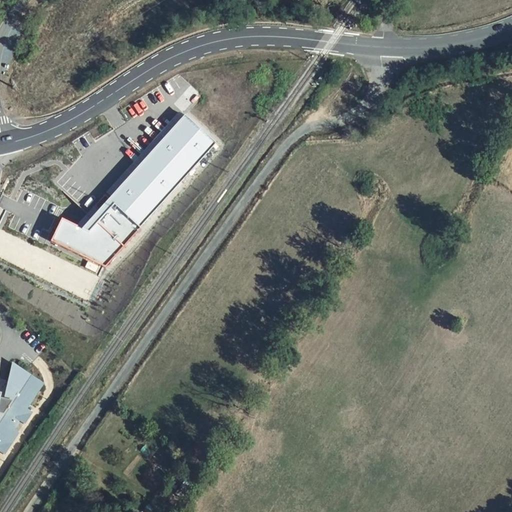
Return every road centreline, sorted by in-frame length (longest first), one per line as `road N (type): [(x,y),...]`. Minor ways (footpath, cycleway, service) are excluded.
road 1 (unclassified): [(32,511),(293,139),(350,122),(369,104),(385,47)]
road 2 (tertiary): [(2,145),(51,130),(212,41),(267,36),(385,47)]
road 3 (tertiary): [(385,47),(453,44),(511,27)]
